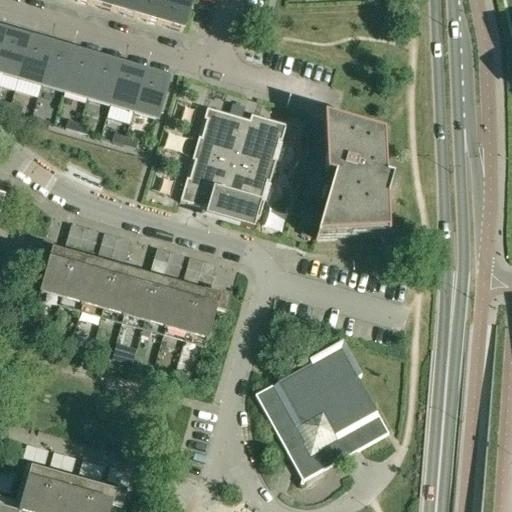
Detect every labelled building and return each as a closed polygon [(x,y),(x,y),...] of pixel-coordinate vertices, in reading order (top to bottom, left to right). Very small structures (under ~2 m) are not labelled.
[(91,0),(89,6),(112,13),(116,0),(91,0)] [(116,0),(112,13),(135,20),(141,0),(116,0)] [(158,26),(166,0),(141,0),(135,20),(158,26)] [(191,0),(166,0),(158,26),(182,33),(191,0)] [(0,55),(0,76),(17,82),(29,43),(6,36),(0,55)] [(17,82),(40,88),(52,50),(29,43),(17,82)] [(40,88),(63,95),(75,56),(52,50),(40,88)] [(63,95),(87,102),(98,63),(75,56),(63,95)] [(87,102),(110,108),(121,70),(98,63),(87,102)] [(110,108),(133,115),(144,76),(121,70),(110,108)] [(133,115),(156,122),(168,83),(144,76),(133,115)] [(0,102),(0,111),(8,114),(10,106),(0,102)] [(23,109),(10,106),(8,114),(20,117),(23,109)] [(223,217),(221,222),(253,232),(257,220),(259,221),(264,204),(261,203),(267,184),(269,185),(276,163),(273,162),(279,143),(281,144),(286,128),(251,118),(249,124),(206,111),(203,122),(206,122),(201,141),(198,140),(192,163),(194,163),(189,182),(186,181),(180,204),(223,217)] [(35,129),(47,132),(49,124),(37,120),(35,129)] [(333,180),(315,242),(317,242),(318,239),(385,236),(386,239),(388,239),(386,203),(392,182),(385,180),(383,137),(323,120),(322,120),(324,154),(325,177),(333,180)] [(65,131),(77,134),(80,126),(68,122),(65,131)] [(77,134),(89,138),(92,129),(80,126),(77,134)] [(114,135),(111,144),(123,147),(126,139),(114,135)] [(138,142),(126,139),(123,147),(135,151),(138,142)] [(71,227),(68,238),(81,242),(84,231),(71,227)] [(97,235),(84,231),(81,242),(94,246),(97,235)] [(117,240),(104,236),(100,247),(114,251),(117,240)] [(64,249),(78,252),(81,242),(68,238),(64,249)] [(127,255),(130,244),(117,240),(114,251),(127,255)] [(91,256),(94,246),(81,242),(78,252),(91,256)] [(42,247),(39,260),(37,264),(47,267),(38,299),(206,346),(215,314),(225,317),(230,300),(219,297),(217,303),(51,255),(53,250),(42,247)] [(97,258),(111,261),(114,251),(100,247),(97,258)] [(124,265),(127,255),(114,251),(111,261),(124,265)] [(169,255),(156,251),(153,262),(166,266),(169,255)] [(183,259),(169,255),(166,266),(180,270),(183,259)] [(202,264),(189,261),(186,271),(199,275),(202,264)] [(150,273),(163,276),(166,266),(153,262),(150,273)] [(215,268),(202,264),(199,275),(212,279),(215,268)] [(177,280),(180,270),(166,266),(163,276),(177,280)] [(183,282),(196,286),(199,275),(186,271),(183,282)] [(209,290),(212,279),(199,275),(196,286),(209,290)] [(254,398),(289,461),(302,483),(388,436),(357,381),(361,379),(342,344),(307,364),(309,367),(254,398)] [(22,461),(33,464),(37,450),(26,448),(22,461)] [(44,467),(47,453),(37,450),(33,464),(44,467)] [(49,468),(60,471),(64,458),(53,455),(49,468)] [(71,474),(74,461),(75,461),(64,458),(60,471),(71,474)] [(78,477),(89,480),(93,466),(82,463),(78,477)] [(100,482),(104,469),(93,466),(89,480),(100,482)] [(14,474),(11,473),(1,470),(0,473),(0,481),(11,485),(14,474)] [(105,483),(116,486),(120,473),(109,470),(105,483)] [(0,511),(109,511),(110,509),(120,511),(125,494),(114,491),(113,497),(30,472),(19,509),(0,503),(0,511)] [(127,489),(131,476),(120,473),(116,486),(127,489)] [(0,493),(8,496),(11,485),(0,481),(0,493)]
